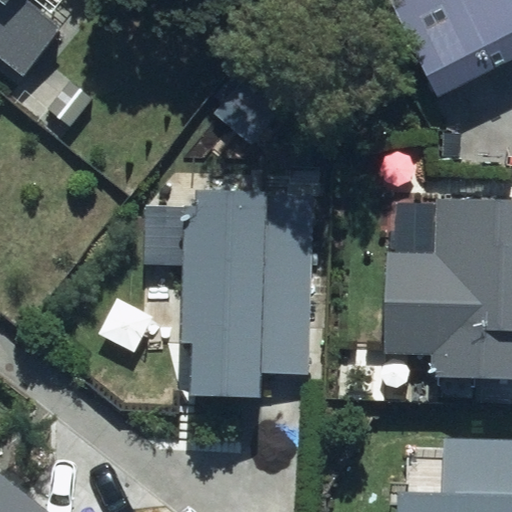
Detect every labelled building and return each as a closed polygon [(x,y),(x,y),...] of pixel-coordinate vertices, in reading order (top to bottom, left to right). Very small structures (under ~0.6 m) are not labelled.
[(0,0),(0,64),(23,82),(58,37),(10,0),(0,0)] [(511,0),(421,0),(409,7),(467,109),(511,83),(511,0)] [(260,206),(157,201),(143,344),(180,346),(178,408),(253,412),(255,376),(314,378),(321,202),(260,199),(260,206)] [(428,263),(375,262),(373,368),(423,369),(422,396),(511,397),(511,213),(429,212),(428,263)] [(511,511),(511,440),(406,437),(403,497),(390,497),(389,511),(511,511)] [(300,511),(301,465),(256,464),(255,511),(300,511)] [(0,511),(33,511),(0,483),(0,511)]
